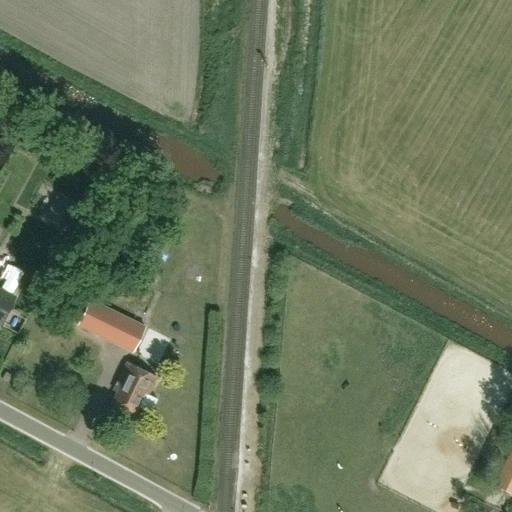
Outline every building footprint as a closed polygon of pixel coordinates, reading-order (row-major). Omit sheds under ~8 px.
[(66,199),(53,224),(67,231),(80,206),(66,199)] [(0,321),(13,297),(0,289),(0,321)] [(90,301),(78,326),(132,352),(144,327),(90,301)] [(134,413),(137,408),(150,414),(156,400),(144,394),(144,392),(148,394),(156,377),(125,363),(112,390),(116,392),(111,402),(134,413)] [(511,452),(496,485),(511,492),(511,452)]
